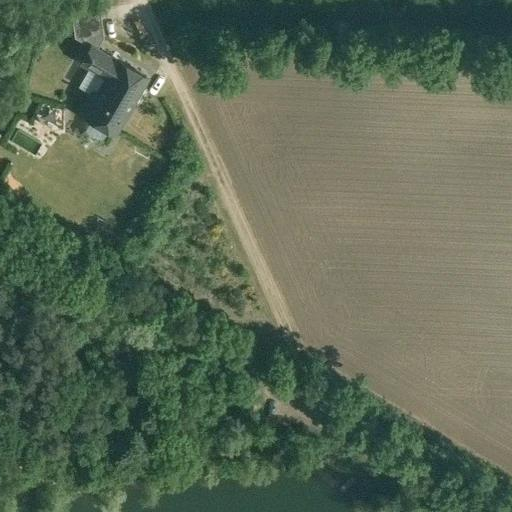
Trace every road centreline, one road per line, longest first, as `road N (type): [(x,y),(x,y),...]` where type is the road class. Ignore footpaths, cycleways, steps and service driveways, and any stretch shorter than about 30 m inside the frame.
road 1 (track): [(474,511),(0,212)]
road 2 (track): [(150,0),(260,261),(315,416)]
